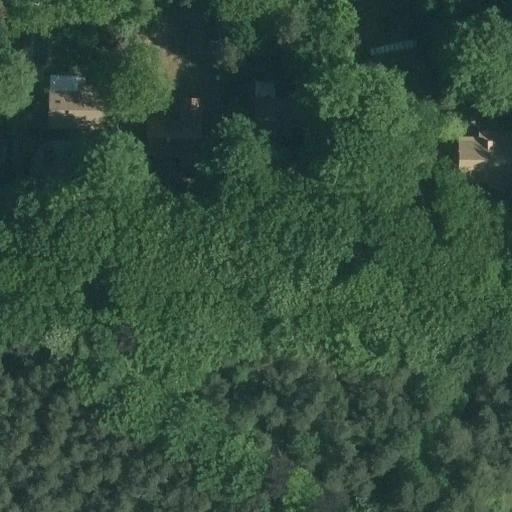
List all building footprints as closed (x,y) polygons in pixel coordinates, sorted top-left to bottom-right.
[(374,95),(428,88),(422,40),(368,47),(374,95)] [(44,132),(107,134),(108,86),(78,85),(78,93),(45,92),(44,132)] [(303,145),(317,146),(317,97),(254,97),(253,137),(303,138),(303,145)] [(176,166),(201,166),(201,100),(179,100),(179,122),(146,122),(146,157),(176,157),(176,166)] [(457,184),(511,184),(511,174),(511,135),(457,134),(457,184)]
